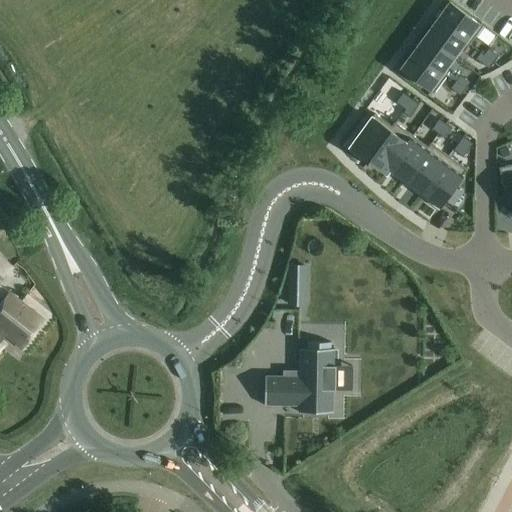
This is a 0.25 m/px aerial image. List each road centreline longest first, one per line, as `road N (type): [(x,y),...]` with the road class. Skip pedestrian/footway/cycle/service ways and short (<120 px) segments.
road 1 (residential): [(364,211),(330,180),(280,183),(260,210),(224,309),(169,353)]
road 2 (residential): [(180,370),(240,317),(285,207),(313,195),(364,211)]
road 3 (residential): [(364,211),(432,257),(484,261)]
road 4 (secondary): [(61,245),(0,135)]
